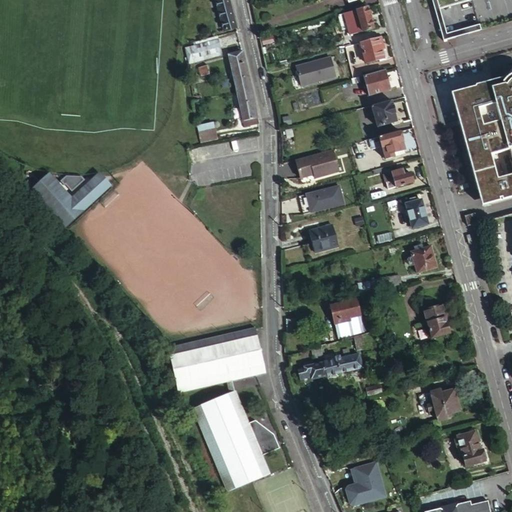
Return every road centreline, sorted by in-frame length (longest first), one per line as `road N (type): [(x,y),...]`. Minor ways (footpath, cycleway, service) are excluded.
road 1 (residential): [(240,0),(266,128),(275,374),(328,511)]
road 2 (tertiary): [(406,66),(511,434)]
